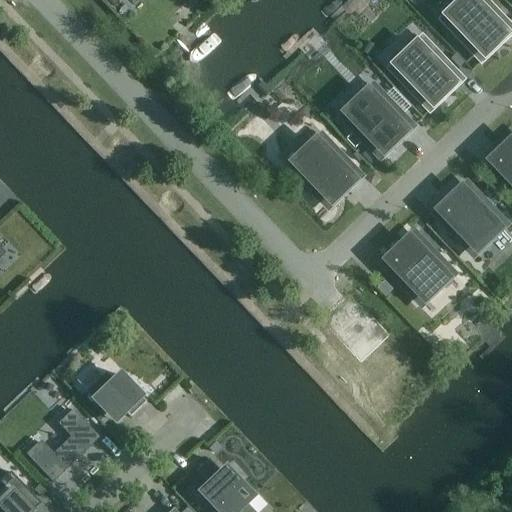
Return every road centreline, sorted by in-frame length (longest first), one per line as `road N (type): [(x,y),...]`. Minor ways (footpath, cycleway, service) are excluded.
road 1 (residential): [(305,285),(41,0)]
road 2 (residential): [(305,285),(511,87)]
road 3 (residential): [(82,511),(183,412)]
